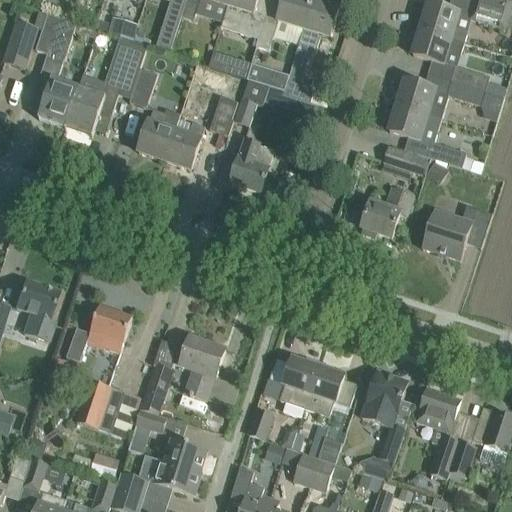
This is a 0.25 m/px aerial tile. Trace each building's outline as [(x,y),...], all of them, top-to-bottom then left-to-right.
[(173,0),(156,52),(171,56),(185,13),(189,0),(173,0)] [(230,0),(189,0),(185,13),(198,17),(202,1),(228,9),(230,0)] [(258,43),(256,50),(257,50),(272,0),(230,0),(228,9),(223,23),(242,29),(240,38),(258,43)] [(314,3),(303,0),(272,0),(257,50),(270,54),(274,40),(279,25),(290,28),(286,44),(300,48),(314,3)] [(511,3),(500,0),(454,0),(454,1),(475,8),(511,19),(511,3)] [(314,3),(300,48),(297,58),(313,63),(321,38),(331,41),(340,11),(314,3)] [(456,31),(460,17),(429,8),(422,33),(466,47),(469,35),(456,31)] [(470,23),(505,34),(506,32),(511,32),(511,19),(475,8),(470,23)] [(37,53),(36,54),(48,58),(65,64),(75,34),(78,26),(78,25),(49,16),(44,32),(37,53)] [(27,73),(42,31),(18,24),(4,65),(27,73)] [(466,47),(422,33),(414,58),(444,68),(449,54),(462,58),(466,47)] [(145,37),(138,34),(135,41),(143,44),(145,37)] [(149,50),(121,40),(107,82),(105,86),(84,79),(78,94),(66,131),(68,127),(93,136),(92,139),(93,140),(101,117),(112,121),(119,101),(130,105),(141,73),(149,50)] [(57,87),(63,67),(47,62),(42,76),(35,95),(47,99),(39,122),(40,122),(41,118),(67,127),(65,131),(66,131),(78,94),(57,87)] [(233,62),(229,76),(237,79),(247,83),(252,68),(233,62)] [(250,84),(285,94),(288,83),(289,80),(252,68),(247,83),(250,84)] [(451,84),(486,95),(491,80),(456,70),(451,84)] [(130,106),(147,112),(158,78),(141,73),(130,105),(130,106)] [(285,94),(283,98),(312,107),(317,92),(316,91),(299,86),(288,83),(285,94)] [(264,109),(266,105),(317,120),(321,109),(312,107),(283,98),(285,94),(250,84),(244,102),(243,102),(235,124),(252,130),(260,107),(264,109)] [(432,107),(436,93),(406,84),(398,109),(442,123),(446,112),(432,107)] [(486,95),(451,84),(447,99),(482,110),(486,95)] [(239,106),(222,100),(210,133),(229,140),(235,124),(233,124),(239,106)] [(442,123),(398,109),(390,135),(420,144),(425,130),(439,134),(442,123)] [(166,117),(154,113),(139,156),(165,164),(176,134),(181,119),(167,114),(166,117)] [(193,126),(189,139),(176,134),(165,164),(192,173),(206,131),(193,126)] [(245,144),(231,187),(262,197),(270,172),(276,154),(245,144)] [(463,171),(467,157),(432,146),(428,161),(463,171)] [(423,180),(428,164),(390,151),(385,167),(423,180)] [(376,242),(378,237),(392,242),(400,220),(408,223),(416,200),(393,192),(387,211),(371,206),(367,218),(364,217),(360,229),(363,230),(363,232),(364,232),(362,238),(376,242)] [(488,232),(493,218),(467,210),(463,223),(436,214),(423,252),(461,264),(473,228),(488,232)] [(17,311),(17,312),(31,317),(26,333),(24,338),(50,347),(57,326),(50,324),(53,315),(59,296),(26,284),(25,289),(20,303),(17,311)] [(78,333),(68,361),(81,366),(88,346),(105,352),(105,351),(121,356),(124,347),(127,340),(133,321),(100,310),(98,315),(94,329),(91,337),(78,333)] [(181,369),(192,373),(184,396),(207,404),(215,381),(217,382),(226,354),(190,341),(181,369)] [(321,366),(308,362),(306,366),(293,362),(291,366),(277,361),(270,384),(285,389),(280,404),(286,406),(283,414),(302,421),(305,412),(318,376),(321,366)] [(332,375),(334,371),(321,366),(305,412),(330,421),(335,406),(337,406),(337,405),(351,410),(358,388),(344,384),(346,380),(332,375)] [(160,419),(170,391),(176,373),(157,367),(142,413),(160,419)] [(366,412),(363,422),(391,431),(393,432),(394,430),(402,405),(402,404),(409,386),(378,376),(377,380),(372,394),(368,393),(364,405),(368,406),(366,412)] [(112,437),(126,396),(91,384),(78,426),(112,437)] [(432,446),(441,449),(444,440),(449,442),(451,437),(462,404),(428,393),(417,426),(436,432),(432,446)] [(0,433),(18,438),(24,417),(1,411),(0,412),(0,433)] [(481,462),(501,469),(505,455),(507,456),(511,442),(511,420),(484,411),(473,444),(486,449),(481,462)] [(137,428),(164,436),(168,422),(160,419),(142,413),(137,428)] [(269,445),(277,420),(258,414),(250,438),(269,445)] [(344,447),(326,441),(329,433),(320,430),(310,459),(320,462),(336,468),(344,447)] [(391,431),(381,462),(394,466),(405,434),(394,430),(393,432),(391,431)] [(291,454),(298,434),(290,431),(282,451),(291,454)] [(449,442),(444,440),(441,449),(431,477),(448,483),(451,475),(451,474),(460,446),(449,442)] [(166,465),(192,473),(197,475),(201,476),(208,453),(200,451),(189,447),(183,445),(173,442),(166,465)] [(479,452),(472,449),(460,446),(451,474),(451,475),(469,481),(479,452)] [(121,464),(97,457),(92,474),(117,481),(121,464)] [(18,458),(11,480),(26,485),(33,463),(18,458)] [(310,459),(309,460),(303,458),(294,486),(310,491),(320,462),(310,459)] [(327,497),(336,469),(336,468),(320,462),(310,491),(327,497)] [(20,503),(17,511),(63,511),(66,503),(39,494),(49,468),(33,463),(26,485),(20,503)] [(155,487),(171,492),(190,498),(196,500),(203,477),(201,476),(197,475),(192,473),(166,465),(162,464),(155,487)] [(243,505),(241,511),(267,511),(271,501),(263,499),(266,490),(252,486),(255,475),(240,471),(228,511),(229,511),(232,502),(243,505)] [(117,490),(116,494),(145,503),(150,485),(143,483),(122,476),(120,482),(117,490)] [(381,495),(384,483),(364,477),(361,488),(381,495)] [(389,511),(394,499),(397,488),(384,483),(381,495),(374,511),(389,511)] [(0,507),(3,508),(6,499),(10,488),(8,488),(0,485),(0,507)] [(93,511),(110,511),(111,511),(116,494),(117,490),(104,486),(102,485),(93,511)] [(111,511),(112,511),(141,511),(145,503),(116,494),(111,511)] [(336,495),(332,506),(333,506),(340,509),(344,498),(336,495)] [(278,511),(281,504),(271,501),(267,511),(278,511)]
